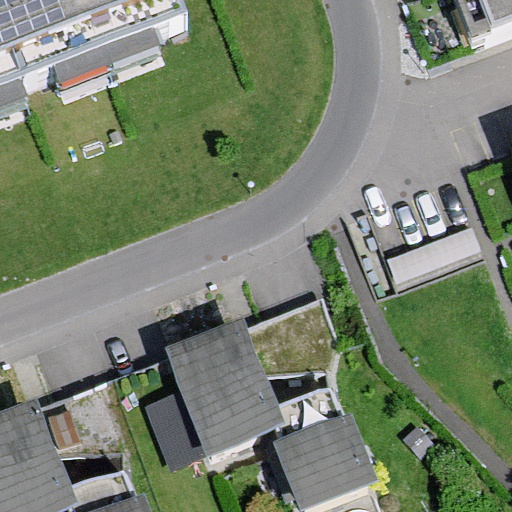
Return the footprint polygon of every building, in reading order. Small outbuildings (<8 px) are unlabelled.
[(0,0),(0,101),(188,29),(176,0),(0,0)] [(511,0),(431,0),(458,61),(511,41),(511,0)] [(511,161),(492,169),(511,214),(511,161)] [(156,378),(189,475),(275,446),(243,349),(156,378)] [(0,437),(0,511),(58,511),(31,427),(0,437)] [(351,511),(330,456),(262,481),(273,511),(351,511)]
